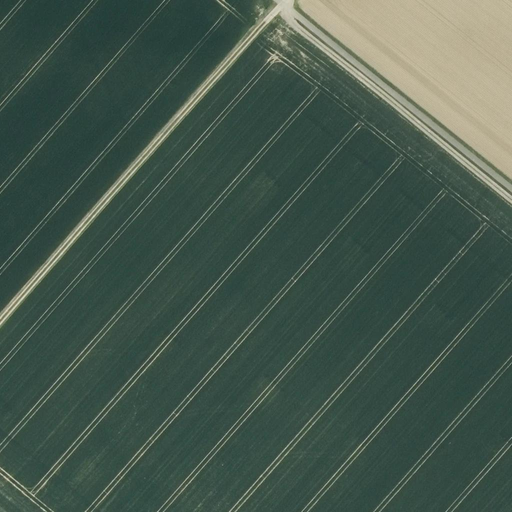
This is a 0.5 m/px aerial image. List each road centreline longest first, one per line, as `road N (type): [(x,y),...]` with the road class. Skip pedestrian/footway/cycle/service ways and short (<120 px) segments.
road 1 (track): [(285,0),(0,323)]
road 2 (track): [(277,10),(511,198)]
